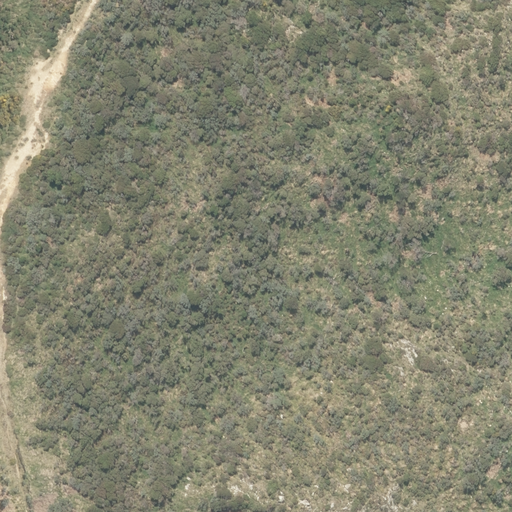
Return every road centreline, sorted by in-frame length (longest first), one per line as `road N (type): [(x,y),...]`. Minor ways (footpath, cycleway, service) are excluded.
road 1 (track): [(106,0),(20,134),(0,192)]
road 2 (track): [(0,379),(29,511)]
